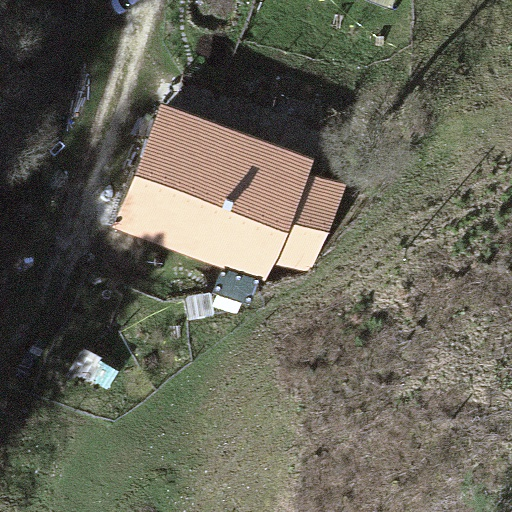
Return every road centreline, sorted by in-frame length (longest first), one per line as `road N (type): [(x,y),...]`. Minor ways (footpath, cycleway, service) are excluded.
road 1 (track): [(162,0),(86,227)]
road 2 (track): [(0,385),(86,227)]
